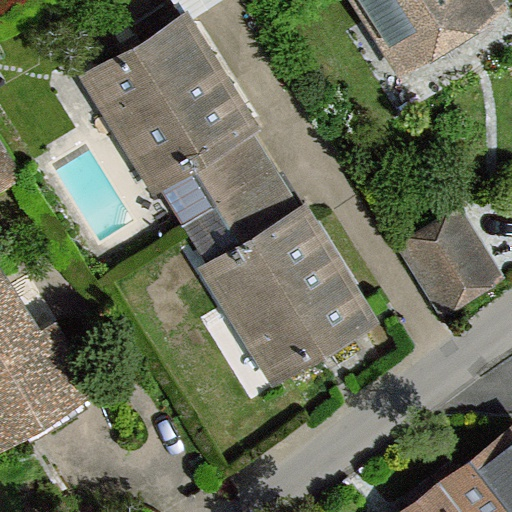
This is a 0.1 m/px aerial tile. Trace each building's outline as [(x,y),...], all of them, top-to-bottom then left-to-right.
[(190,0),(196,9),(209,0),(190,0)] [(363,0),(399,58),(492,0),(363,0)] [(257,120),(185,7),(89,67),(160,180),(257,120)] [(305,194),(201,256),(272,373),(376,311),(305,194)] [(457,203),(392,240),(447,326),(508,279),(457,203)] [(0,429),(89,376),(53,317),(36,327),(0,267),(0,429)] [(511,511),(511,427),(391,511),(511,511)]
